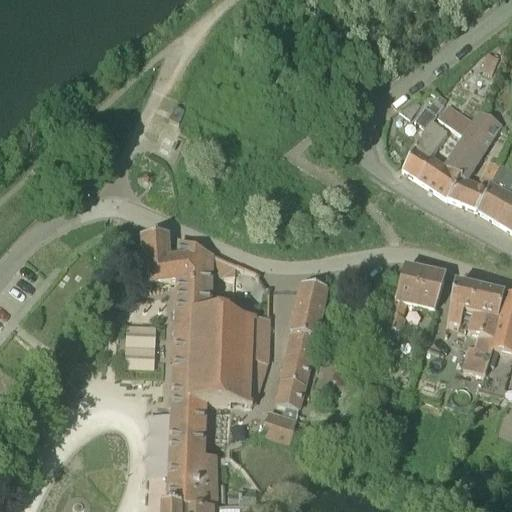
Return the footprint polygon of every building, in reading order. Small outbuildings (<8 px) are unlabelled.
[(174,110),(169,124),(178,128),(184,114),(174,110)] [(401,176),(417,186),(432,165),(446,140),(430,128),(436,119),(424,111),(414,127),(415,127),(426,134),(418,144),(401,176)] [(437,126),(461,144),(462,142),(472,128),(447,111),(437,126)] [(446,174),(460,183),(465,187),(499,132),(478,120),(472,128),(462,142),(461,144),(446,174)] [(511,153),(505,172),(500,170),(489,189),(486,196),(475,216),(511,237),(511,153)] [(447,204),(460,183),(446,174),(432,165),(417,186),(446,205),(447,204)] [(447,204),(467,213),(478,192),(465,187),(460,183),(447,204)] [(489,188),(485,195),(478,192),(467,213),(475,216),(486,196),(489,189),(489,188)] [(145,293),(169,288),(168,264),(166,240),(141,242),(145,293)] [(168,264),(169,288),(176,287),(172,395),(171,399),(165,511),(214,511),(214,464),(201,465),(204,413),(222,411),(251,412),(251,410),(252,411),(262,382),(264,369),(266,369),(268,327),(255,326),(255,324),(208,322),(210,260),(178,247),(178,263),(168,264)] [(386,335),(384,343),(397,347),(404,325),(400,324),(404,311),(434,316),(444,282),(403,275),(398,292),(395,292),(395,293),(397,294),(393,307),(391,307),(390,308),(393,309),(386,333),(384,332),(383,334),(386,335)] [(285,412),(282,425),(295,428),(298,416),(297,416),(306,381),(307,381),(315,342),(326,293),(301,289),(281,387),(277,410),(285,412)] [(460,327),(472,330),(469,340),(477,342),(475,354),(469,352),(462,376),(484,383),(491,356),(494,345),(492,345),(503,301),(453,292),(448,316),(449,316),(446,330),(459,332),(460,327)] [(511,303),(504,301),(494,345),(491,356),(511,360),(511,303)] [(127,327),(125,371),(156,372),(157,328),(127,327)] [(294,428),(282,425),(267,420),(262,439),(288,447),(294,428)] [(227,500),(228,510),(238,510),(238,511),(246,511),(255,511),(255,496),(238,497),(238,500),(227,500)]
